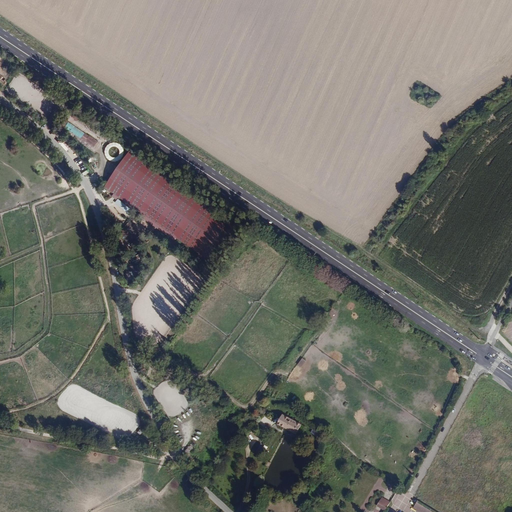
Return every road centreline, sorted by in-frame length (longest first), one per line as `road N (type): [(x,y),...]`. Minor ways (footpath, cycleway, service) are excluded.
road 1 (primary): [(0,36),(482,356)]
road 2 (residential): [(229,511),(191,477),(138,385),(87,186),(62,151),(0,101)]
road 3 (track): [(77,190),(108,317),(71,381),(51,397),(0,414)]
road 4 (residential): [(392,511),(407,500),(482,356)]
road 5 (track): [(0,426),(161,459),(176,455)]
